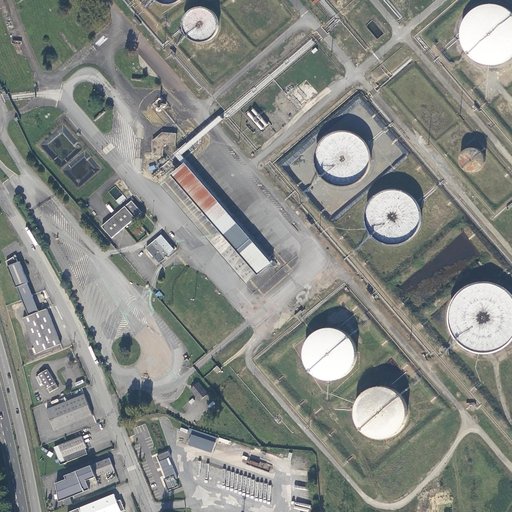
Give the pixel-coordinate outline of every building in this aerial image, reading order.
[(264,9),(262,5),(259,3),(255,1),(251,1),(247,2),(244,4),(241,7),(240,11),(239,15),(240,19),(242,22),(246,25),(250,26),(255,26),(259,25),(262,22),(264,18),(265,14),(264,9)] [(511,11),(509,9),(504,6),(497,4),(490,4),(483,5),(477,7),(472,11),(467,16),(463,22),(461,28),(461,35),(462,42),(464,48),(468,54),(473,59),(479,62),(485,64),(492,65),(499,64),(506,61),(511,58),(511,56),(511,11)] [(217,17),(214,13),(210,10),(205,8),(200,8),(195,8),(191,11),(187,14),(185,18),(183,23),(183,28),(185,33),(188,37),(192,40),(196,43),(201,43),(206,42),(211,40),(215,37),(217,32),(219,27),(218,22),(217,17)] [(372,20),(366,26),(377,40),(384,34),(372,20)] [(161,97),(152,104),(159,112),(168,104),(161,97)] [(269,124),(253,108),(246,114),(262,131),(269,124)] [(369,147),(365,141),(361,137),(355,133),(349,131),(342,131),(336,131),(330,134),(324,137),(320,142),(317,148),(315,154),(314,161),(316,167),(318,173),(322,178),(327,183),(333,186),(339,187),(346,187),(353,186),(359,183),(364,179),(368,173),(370,167),(371,160),(371,153),(369,147)] [(176,145),(177,133),(163,132),(153,142),(152,156),(164,156),(164,147),(168,144),(176,145)] [(483,155),(481,152),(478,149),(474,148),(469,148),(465,149),(462,152),(460,156),(459,160),(460,164),(462,168),(465,171),(469,172),(472,173),(476,172),(479,170),(482,167),(484,163),(484,159),(483,155)] [(272,263),(186,163),(172,175),(259,275),(272,263)] [(419,204),(415,199),(410,194),(403,191),(397,190),(390,190),(383,191),(377,195),(372,199),(368,205),(366,211),(366,218),(367,225),(369,231),(373,237),(378,241),(385,244),(391,246),(398,246),(405,244),(410,241),(415,236),(419,231),(421,224),(422,217),(421,211),(419,204)] [(123,194),(116,200),(119,204),(126,198),(123,194)] [(142,213),(132,201),(103,227),(113,238),(142,213)] [(175,250),(162,235),(146,248),(159,263),(175,250)] [(19,262),(17,263),(15,259),(13,261),(12,259),(12,258),(6,262),(16,289),(17,288),(28,317),(39,313),(31,295),(34,294),(29,283),(28,284),(19,262)] [(511,295),(507,290),(501,286),(494,284),(487,282),(479,283),(472,285),(466,288),(460,293),(455,298),(452,305),(450,312),(450,319),(451,327),(454,334),(458,340),(463,345),(469,349),(476,351),(483,352),(490,352),(497,350),(504,346),(509,342),(511,338),(511,295)] [(34,356),(60,346),(46,310),(39,313),(28,317),(22,320),(34,349),(31,350),(34,356)] [(354,344),(351,338),(347,334),(341,331),(335,329),(328,329),(322,330),(316,333),(312,337),(308,342),(305,348),(305,354),(305,361),(308,367),(311,372),(316,376),(321,379),(327,380),(333,381),(339,379),(345,376),(350,372),(353,367),(356,362),(357,356),(356,349),(354,344)] [(57,390),(46,372),(38,377),(49,395),(57,390)] [(207,395),(198,384),(190,390),(199,401),(207,395)] [(405,401),(402,396),(397,391),(391,388),(385,386),(378,386),(372,387),(366,390),(361,395),(357,400),(355,406),(354,413),(355,420),(357,426),(361,431),(366,435),(371,438),(378,440),(384,440),(390,438),(396,435),(401,431),(405,426),(407,420),(408,413),(407,407),(405,401)] [(54,432),(92,417),(83,397),(46,411),(54,432)] [(144,427),(147,433),(155,431),(152,424),(144,427)] [(216,438),(189,429),(188,434),(191,435),(188,446),(212,453),(216,438)] [(156,457),(157,456),(164,453),(155,431),(147,433),(156,457)] [(84,457),(87,456),(85,450),(86,449),(81,438),(54,449),(59,463),(58,464),(59,467),(84,456),(84,457)] [(168,452),(164,453),(157,456),(159,463),(171,458),(168,452)] [(82,483),(96,478),(113,471),(108,459),(64,477),(65,480),(54,485),(61,502),(85,492),(82,483)] [(99,486),(96,478),(82,483),(85,492),(99,486)] [(121,511),(124,511),(119,501),(116,503),(113,495),(73,511),(121,511)]
